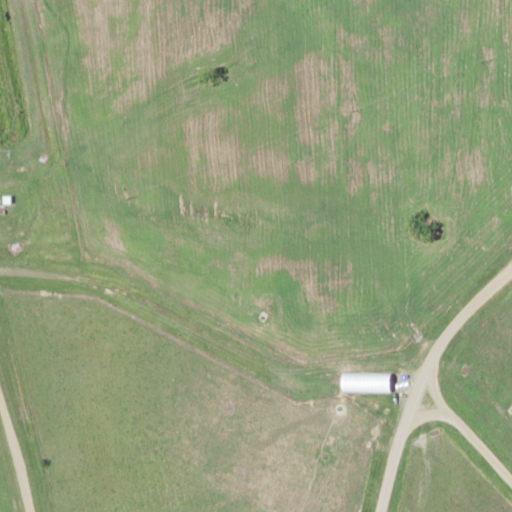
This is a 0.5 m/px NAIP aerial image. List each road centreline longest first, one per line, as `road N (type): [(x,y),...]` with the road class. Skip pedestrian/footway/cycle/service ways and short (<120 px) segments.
road 1 (residential): [(411,394),(438,347),(511,269)]
road 2 (residential): [(411,394),(443,404),(511,480)]
road 3 (residential): [(383,511),(411,394)]
